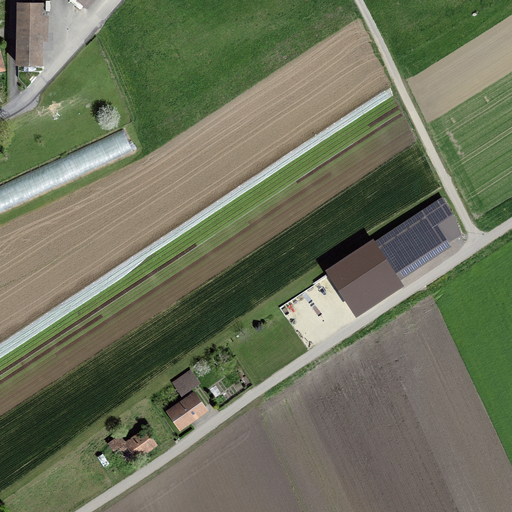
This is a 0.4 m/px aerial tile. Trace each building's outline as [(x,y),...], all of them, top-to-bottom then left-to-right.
[(41,4),(19,3),(18,64),(39,65),(41,4)] [(127,133),(0,180),(0,204),(135,154),(127,133)] [(386,237),(373,246),(393,275),(445,241),(445,240),(459,231),(455,218),(444,199),(395,232),(393,229),(385,235),(386,237)] [(373,246),(373,245),(331,273),(351,303),(393,275),(373,246)] [(174,383),(182,394),(198,383),(190,371),(174,383)] [(170,412),(180,426),(205,409),(194,394),(170,412)] [(124,466),(155,443),(146,430),(126,444),(121,436),(109,444),(124,466)] [(102,454),(98,457),(104,467),(109,464),(102,454)]
